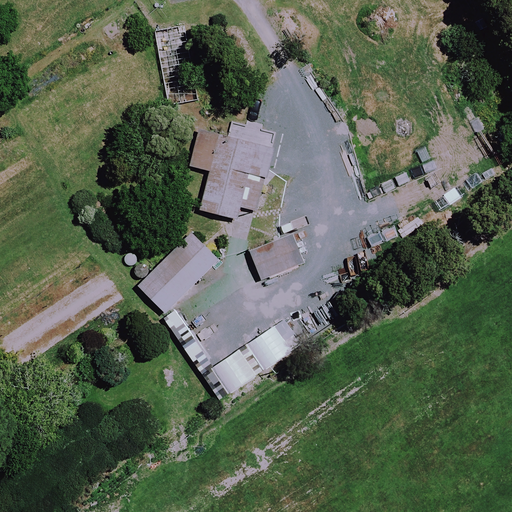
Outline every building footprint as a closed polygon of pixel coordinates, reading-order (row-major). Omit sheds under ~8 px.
[(88,61),(90,64),(133,36),(120,16),(77,44),(78,46),(88,61)] [(184,24),(153,31),(169,107),(199,101),(184,24)] [(88,61),(78,46),(56,60),(66,76),(88,61)] [(54,65),(18,88),(28,104),(64,80),(54,65)] [(202,212),(240,220),(242,209),(263,213),(276,150),(198,135),(191,170),(210,174),(202,212)] [(291,234),(250,251),(263,280),(303,263),(291,234)] [(193,235),(171,256),(163,247),(148,261),(156,270),(139,286),(165,314),(219,264),(193,235)] [(119,294),(106,275),(0,345),(0,361),(6,370),(119,294)] [(302,300),(305,298),(299,288),(275,303),(288,327),(310,314),(302,300)] [(204,312),(177,334),(221,388),(248,367),(204,312)]
